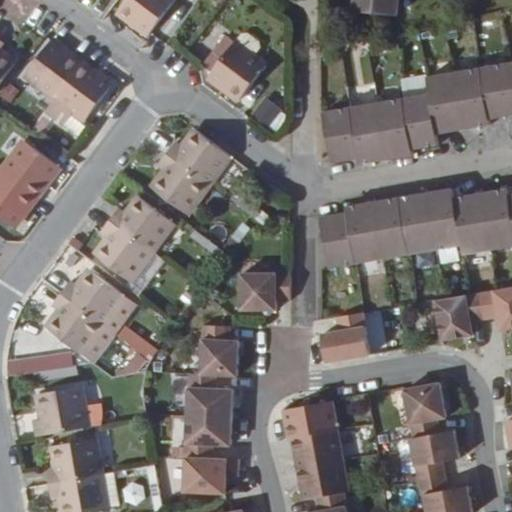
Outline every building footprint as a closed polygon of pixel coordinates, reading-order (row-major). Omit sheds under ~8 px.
[(124,0),(116,11),(146,34),(172,0),(124,0)] [(364,16),(366,0),(343,0),(343,1),(342,13),(364,16)] [(386,18),(387,0),(366,0),(364,16),(386,18)] [(262,63),(224,34),(212,50),(220,56),(209,70),(206,74),(236,97),(262,63)] [(0,81),(15,62),(0,50),(0,47),(3,42),(0,39),(0,81)] [(55,96),(80,62),(51,41),(26,75),(55,96)] [(209,70),(220,56),(212,50),(202,65),(209,70)] [(85,119),(110,84),(80,62),(55,96),(44,111),(62,124),(72,110),(85,119)] [(324,112),(333,166),(348,163),(348,158),(358,157),(359,162),(360,167),(376,164),(375,159),(397,155),(398,160),(414,157),(413,151),(412,146),(423,144),(424,149),(439,147),(438,137),(454,133),(453,128),(475,124),(477,129),(490,126),(490,120),(507,117),(506,112),(511,111),(511,65),(428,81),(430,94),(428,95),(376,104),(324,112)] [(251,116),(268,129),(282,111),(266,98),(251,116)] [(472,130),(477,129),(475,124),(453,128),(454,133),(459,132),(472,130)] [(203,185),(226,155),(191,130),(179,146),(172,141),(162,154),(203,185)] [(37,196),(59,165),(26,140),(3,170),(37,196)] [(203,185),(162,154),(153,166),(160,171),(148,186),(182,213),(203,185)] [(398,160),(397,155),(375,159),(376,164),(380,163),(394,161),(398,160)] [(37,196),(3,170),(0,173),(0,214),(14,226),(37,196)] [(330,268),(461,247),(463,255),(511,246),(511,202),(508,203),(507,198),(506,193),(491,196),(491,201),(470,204),(469,199),(453,202),(451,193),(438,196),(438,201),(417,204),(416,199),(385,204),(385,209),(364,213),(363,208),(347,210),(348,215),(349,220),(338,221),(337,216),(323,218),(330,268)] [(148,251),(170,222),(135,196),(123,213),(116,208),(107,220),(148,251)] [(438,201),(438,196),(433,197),(421,198),(416,199),(417,204),(438,201)] [(491,201),(491,196),(485,197),(474,198),(469,199),(470,204),(491,201)] [(385,209),(385,204),(380,205),(368,207),(363,208),(364,213),(385,209)] [(148,251),(107,220),(98,231),(105,237),(94,253),(128,279),(148,251)] [(112,333),(132,306),(86,271),(74,287),(67,282),(59,293),(100,324),(112,333)] [(289,299),(289,272),(240,273),(240,310),(276,309),(275,299),(289,299)] [(511,328),(511,287),(478,293),(482,321),(497,319),(499,331),(511,328)] [(79,352),(100,324),(59,293),(50,305),(57,310),(45,326),(79,352)] [(469,323),(482,321),(478,293),(434,301),(440,341),(459,339),(471,337),(469,323)] [(368,355),(362,313),(335,318),(337,331),(320,333),(324,362),(346,358),(368,355)] [(236,359),(236,342),(226,341),(226,327),(200,326),(198,375),(214,376),(235,377),(236,359)] [(11,378),(76,371),(74,353),(9,360),(11,378)] [(230,404),(231,389),(214,387),(214,376),(198,375),(187,375),(186,416),(229,417),(230,404)] [(85,426),(77,387),(34,393),(39,418),(30,419),(33,435),(85,426)] [(443,406),(440,389),(403,395),(410,438),(437,434),(435,420),(445,419),(443,406)] [(336,433),(330,400),(281,408),(283,426),(286,441),(289,440),(336,433)] [(228,432),(229,417),(186,416),(186,458),(210,458),(210,445),(228,445),(228,432)] [(439,458),(457,455),(454,432),(437,434),(410,438),(408,439),(416,483),(441,478),(439,458)] [(341,463),(336,433),(289,440),(292,458),(295,471),(341,463)] [(97,474),(91,439),(49,445),(52,466),(43,467),(46,483),(97,474)] [(227,492),(227,474),(237,473),(236,458),(210,458),(186,458),(186,493),(227,492)] [(346,493),(341,463),(295,471),(297,486),(300,501),(315,498),(341,494),(346,493)] [(114,505),(109,472),(97,474),(103,507),(114,505)] [(103,507),(97,474),(46,483),(49,498),(57,496),(59,511),(86,511),(103,509),(103,507)] [(468,511),(467,501),(465,487),(443,489),(441,478),(416,483),(418,497),(421,496),(423,511),(468,511)] [(344,511),(341,494),(315,498),(316,511),(311,511),(344,511)]
